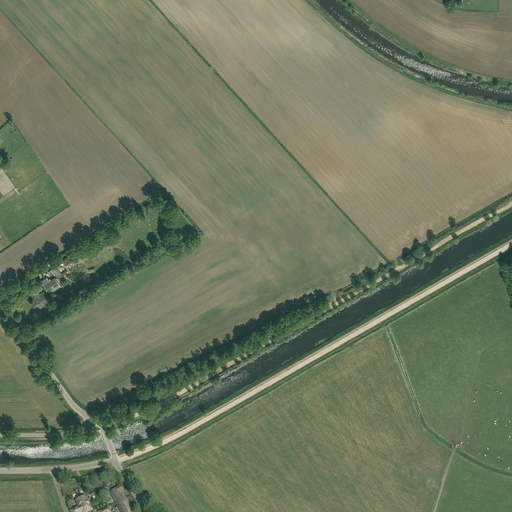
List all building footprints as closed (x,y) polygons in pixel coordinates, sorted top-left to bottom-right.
[(63,259),(68,268),(86,257),(82,250),(74,255),(72,253),(63,259)] [(57,276),(61,273),(57,266),(53,268),(57,276)] [(48,279),(46,277),(41,281),(43,284),(44,286),(49,294),(60,286),(58,283),(60,282),(61,281),(61,280),(59,278),(58,277),(57,277),(55,279),(54,278),(51,280),(49,278),(48,279)] [(39,294),(37,291),(33,294),(35,297),(33,299),(34,300),(31,302),(36,309),(40,306),(39,305),(41,304),(42,306),(48,302),(43,295),(45,294),(44,291),(42,293),(39,294)] [(55,312),(60,309),(54,302),(50,305),(55,312)] [(120,511),(133,511),(122,492),(123,491),(120,487),(110,493),(120,511)] [(89,506),(88,504),(89,504),(85,496),(76,500),(79,507),(70,511),(88,511),(92,510),(90,505),(89,506)]
